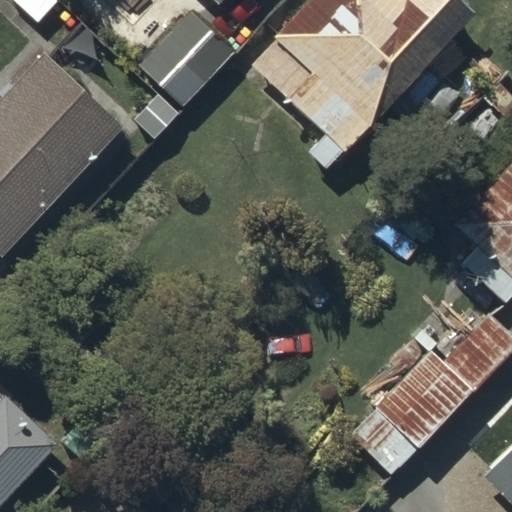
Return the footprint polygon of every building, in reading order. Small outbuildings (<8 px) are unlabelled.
[(232,0),(203,0),(219,14),(232,0)] [(475,20),(452,0),(315,0),(251,69),(324,136),(304,156),(328,178),(475,20)] [(233,52),(191,14),(139,70),(181,108),(233,52)] [(123,132),(44,58),(0,105),(0,257),(4,261),(123,132)] [(511,169),(455,231),(479,253),(465,268),(505,305),(511,297),(511,169)] [(511,358),(511,343),(490,322),(447,366),(429,357),(349,439),(392,481),(511,358)] [(0,508),(54,449),(7,407),(0,414),(0,508)] [(511,452),(484,480),(511,507),(511,452)]
